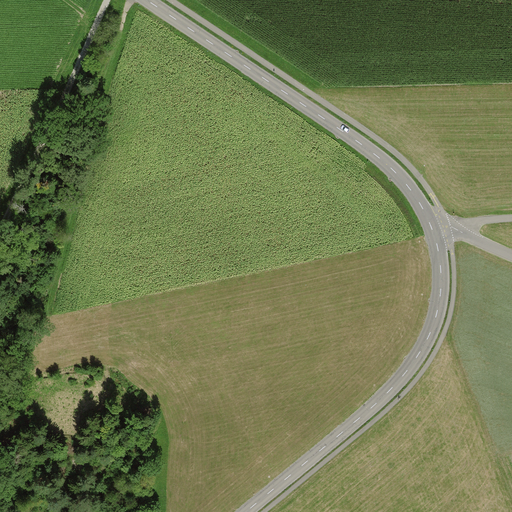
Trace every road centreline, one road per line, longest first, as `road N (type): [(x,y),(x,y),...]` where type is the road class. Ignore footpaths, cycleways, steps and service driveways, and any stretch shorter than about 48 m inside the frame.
road 1 (tertiary): [(147,0),(362,144),(399,176),(433,231)]
road 2 (tertiary): [(433,231),(441,291),(417,358),(370,409),(246,511)]
road 3 (track): [(108,0),(0,211)]
